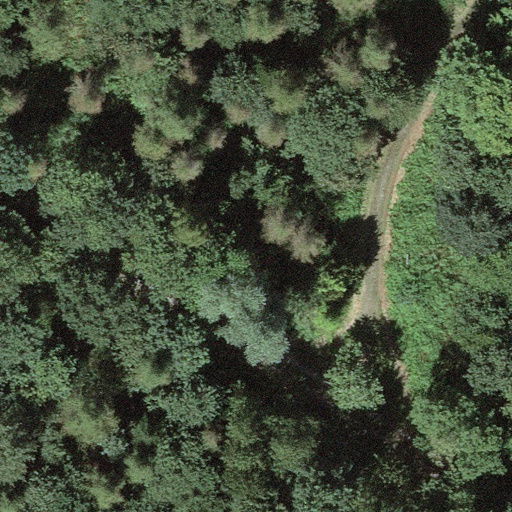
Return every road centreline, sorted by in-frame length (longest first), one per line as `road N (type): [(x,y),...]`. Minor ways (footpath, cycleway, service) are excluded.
road 1 (track): [(0,181),(498,511)]
road 2 (track): [(428,466),(375,325),(375,223),(398,133),(487,0)]
